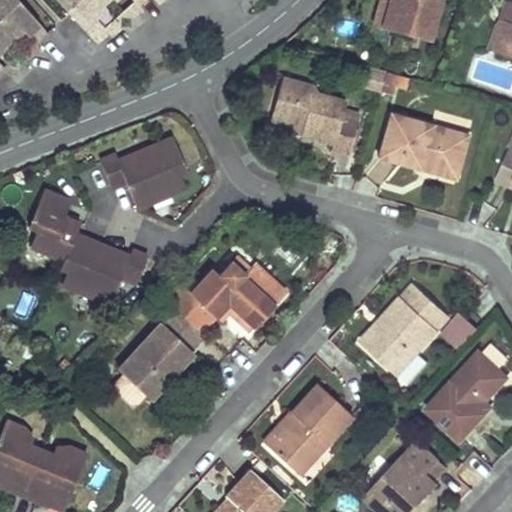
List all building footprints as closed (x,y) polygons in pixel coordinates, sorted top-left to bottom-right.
[(0,0),(0,37),(6,44),(12,39),(12,30),(20,31),(27,38),(33,44),(44,34),(14,0),(0,0)] [(66,14),(93,43),(104,33),(99,27),(91,19),(93,10),(103,1),(102,0),(55,0),(55,1),(66,14)] [(124,24),(129,30),(129,19),(134,15),(139,11),(135,6),(130,0),(114,14),(124,24)] [(388,30),(396,0),(379,0),(372,25),(388,30)] [(427,41),(438,0),(396,0),(388,30),(427,41)] [(511,57),(511,6),(508,19),(511,20),(511,28),(507,27),(499,53),(511,57)] [(114,14),(99,27),(104,33),(108,38),(113,33),(118,29),(129,30),(124,24),(114,14)] [(499,53),(507,27),(500,25),(491,50),(499,53)] [(27,38),(12,52),(0,63),(0,66),(4,71),(8,75),(11,72),(14,68),(27,68),(27,57),(32,53),(37,48),(33,44),(27,38)] [(404,77),(384,71),(379,89),(389,91),(391,84),(401,87),(404,77)] [(268,119),(279,122),(290,125),(300,128),(299,134),(330,143),(329,149),(344,153),(353,120),(337,118),(341,104),(311,96),(306,87),(278,79),(268,119)] [(417,168),(418,165),(419,162),(428,164),(426,171),(452,178),(464,132),(387,113),(375,158),(417,168)] [(290,125),(289,132),(299,134),(300,128),(290,125)] [(99,162),(110,187),(125,181),(130,193),(136,208),(150,203),(183,189),(177,174),(187,170),(173,136),(145,148),(147,152),(136,157),(135,152),(115,160),(114,159),(113,156),(110,158),(99,162)] [(511,149),(511,150),(497,183),(511,189),(511,149)] [(418,165),(417,168),(426,171),(428,164),(419,162),(418,165)] [(68,201),(41,190),(27,226),(36,230),(29,246),(63,260),(60,268),(65,270),(60,284),(110,304),(120,277),(136,283),(146,258),(130,251),(128,257),(116,253),(110,250),(108,255),(98,251),(100,245),(75,235),(79,225),(61,217),(68,201)] [(181,283),(166,300),(172,307),(200,332),(227,300),(253,323),(271,303),(247,282),(245,284),(238,279),(243,272),(228,258),(215,272),(217,274),(197,297),(191,292),(188,290),(181,283)] [(217,274),(215,272),(212,269),(191,292),(197,297),(217,274)] [(377,330),(375,329),(373,327),(360,343),(394,374),(448,314),(414,282),(380,321),(383,324),(377,330)] [(200,332),(172,307),(116,366),(148,398),(167,378),(164,375),(169,371),(172,374),(176,370),(192,353),(190,350),(189,350),(203,335),(200,332)] [(441,335),(460,350),(479,328),(461,312),(441,335)] [(383,324),(380,321),(373,327),(375,329),(377,330),(383,324)] [(481,396),(485,400),(505,377),(477,353),(452,381),(427,408),(439,419),(440,419),(461,438),(471,427),(485,411),(475,403),(481,396)] [(352,419),(315,386),(288,415),(297,423),(279,443),(272,451),(285,464),(299,476),(352,419)] [(485,400),(481,396),(475,403),(485,411),(491,405),(485,400)] [(279,443),(297,423),(288,415),(263,443),(272,451),(279,443)] [(21,493),(41,447),(29,443),(32,435),(26,427),(5,419),(0,429),(0,475),(2,476),(0,481),(0,483),(12,489),(21,493)] [(379,511),(410,511),(417,505),(436,483),(425,473),(437,460),(417,441),(365,498),(379,511)] [(21,493),(28,496),(48,504),(51,498),(67,505),(89,452),(68,443),(55,445),(52,452),(41,447),(21,493)] [(265,511),(277,499),(265,487),(247,470),(224,495),(230,502),(220,511),(265,511)] [(220,511),(230,502),(224,495),(207,511),(220,511)] [(51,498),(48,504),(64,511),(67,505),(51,498)]
